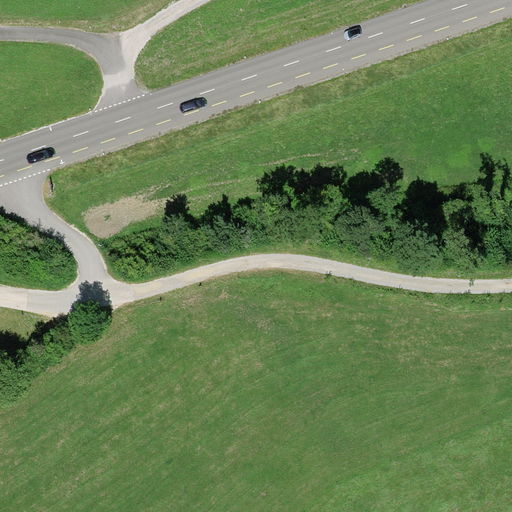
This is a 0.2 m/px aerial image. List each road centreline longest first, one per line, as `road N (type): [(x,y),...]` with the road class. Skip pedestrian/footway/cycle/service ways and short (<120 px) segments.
road 1 (secondary): [(501,0),(0,161)]
road 2 (track): [(92,294),(136,292),(256,260),(409,284),(511,285)]
road 3 (track): [(0,37),(98,48),(121,125)]
road 4 (track): [(92,294),(79,242),(0,168)]
